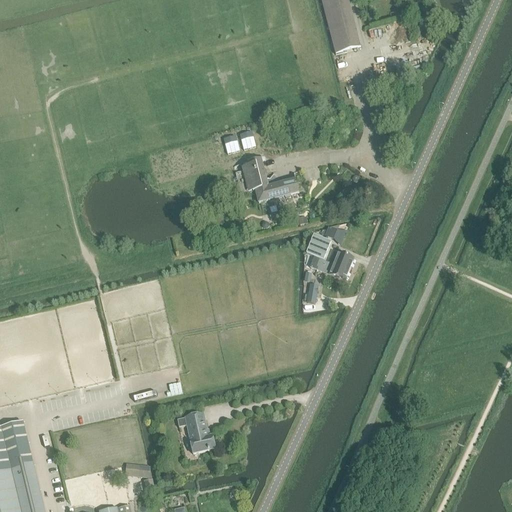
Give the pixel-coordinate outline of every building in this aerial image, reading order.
[(362,51),(348,0),(321,0),(337,58),(362,51)] [(253,140),(241,143),(244,152),(256,149),(253,140)] [(237,144),(225,147),(228,157),(240,153),(237,144)] [(243,173),(236,175),(241,196),(248,194),(249,195),(255,194),(268,190),(261,163),(242,168),(243,173)] [(296,183),(268,190),(255,194),(259,206),(284,200),(286,202),(290,201),(291,198),(299,196),(296,183)] [(328,229),(325,238),(333,241),(337,233),(328,229)] [(314,237),(307,255),(324,262),(331,244),(314,237)] [(335,254),(330,265),(350,274),(355,262),(335,254)] [(350,274),(330,265),(315,260),(311,271),(327,277),(327,276),(330,277),(330,278),(346,284),(350,274)] [(317,298),(319,288),(310,286),(309,296),(317,298)] [(194,456),(216,451),(213,439),(209,440),(204,417),(187,421),(178,422),(180,430),(188,428),(192,443),(191,444),(194,456)] [(0,511),(41,511),(40,504),(42,503),(24,424),(2,429),(0,429),(0,511)] [(150,469),(127,466),(125,478),(149,480),(150,469)] [(144,483),(146,495),(155,493),(153,481),(144,483)]
